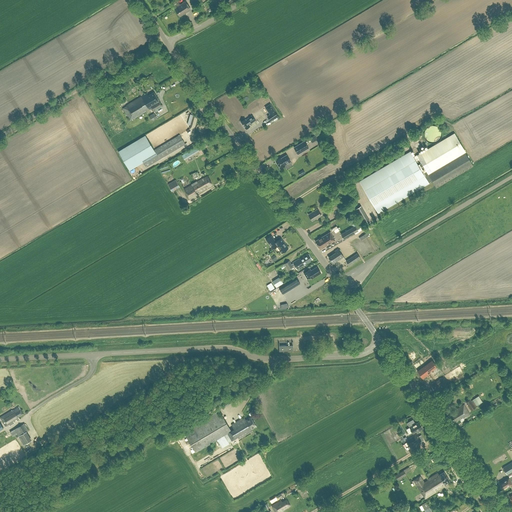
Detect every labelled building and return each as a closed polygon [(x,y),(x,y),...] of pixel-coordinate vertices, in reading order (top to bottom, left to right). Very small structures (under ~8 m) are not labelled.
[(185,1),(174,8),(180,16),(190,9),(185,1)] [(153,111),(162,106),(154,92),(148,95),(147,93),(126,105),(126,106),(123,108),(130,120),(146,111),(145,109),(148,107),(149,109),(151,108),(153,111)] [(270,104),(264,108),(270,116),(267,118),(269,121),(277,116),(270,104)] [(152,121),(157,118),(154,113),(149,116),(152,121)] [(251,123),(255,120),(252,115),(245,120),(245,119),(241,122),(241,123),(242,124),(243,125),(244,126),(244,127),(244,128),(245,128),(246,129),(250,126),(249,125),(251,124),(251,123)] [(440,129),(439,127),(438,127),(436,126),(435,125),(434,125),(432,125),(431,125),(429,126),(428,126),(427,127),(426,128),(425,129),(424,131),(424,132),(424,134),(424,135),(424,137),(425,138),(426,139),(427,141),(428,141),(429,142),(431,143),(432,143),(434,143),(435,142),(437,142),(438,141),(439,140),(440,139),(441,137),(441,136),(442,134),(441,133),(441,131),(441,130),(440,129)] [(428,183),(432,181),(436,187),(473,166),(465,152),(454,133),(413,157),(410,151),(360,181),(379,213),(428,183)] [(313,140),(320,139),(318,134),(309,137),(310,144),(314,143),(313,140)] [(145,135),(118,151),(127,166),(141,158),(154,150),(145,135)] [(180,135),(154,150),(141,158),(146,167),(185,144),(180,135)] [(305,141),(294,147),(297,154),(308,148),(305,141)] [(181,155),(183,158),(184,160),(202,150),(199,145),(181,155)] [(275,161),(280,168),(285,165),(290,161),(286,155),(281,158),(275,161)] [(208,187),(212,184),(208,176),(203,178),(184,189),(190,199),(197,195),(195,192),(198,190),(199,192),(206,188),(205,187),(208,186),(208,187)] [(336,201),(330,204),(333,210),(339,206),(336,201)] [(312,221),(321,215),(317,209),(308,214),(312,221)] [(355,226),(340,234),(343,239),(358,231),(355,226)] [(320,249),(330,243),(335,240),(330,232),(325,235),(315,241),(320,249)] [(281,253),(288,248),(281,238),(276,242),(271,235),(266,239),(273,249),(276,246),(281,253)] [(333,264),(343,256),(338,249),(334,251),(335,252),(328,257),(333,264)] [(308,253),(299,260),(291,264),(289,260),(283,264),(287,270),(293,266),(292,266),(294,265),(296,269),(312,259),(308,253)] [(349,265),(360,257),(357,253),(346,261),(349,265)] [(310,277),(311,278),(321,273),(317,266),(311,270),(310,268),(303,272),(307,279),(310,277)] [(296,277),(279,287),(283,293),(300,283),(296,277)] [(279,351),(293,350),(293,341),(279,342),(279,351)] [(429,371),(436,365),(431,359),(417,370),(422,377),(429,372),(429,371)] [(435,389),(440,386),(441,385),(442,388),(447,385),(444,381),(442,377),(431,384),(435,389)] [(478,396),(473,399),(476,404),(481,401),(478,396)] [(465,401),(470,410),(475,407),(470,399),(465,401)] [(463,418),(470,414),(464,404),(453,411),(454,412),(448,416),(453,423),(462,417),(463,418)] [(16,419),(17,421),(20,419),(18,416),(23,413),(19,406),(12,411),(11,410),(0,416),(0,417),(5,426),(9,424),(9,425),(14,422),(13,420),(16,419)] [(195,452),(227,433),(231,440),(238,437),(238,438),(252,430),(251,429),(256,426),(251,416),(245,420),(244,417),(231,424),(234,429),(231,430),(219,410),(183,431),(195,452)] [(417,431),(423,428),(419,421),(415,424),(415,423),(409,426),(414,434),(418,432),(417,431)] [(28,430),(24,423),(9,432),(12,436),(17,434),(18,436),(28,430)] [(416,441),(413,436),(407,439),(406,437),(403,438),(405,441),(406,440),(409,445),(416,441)] [(507,474),(511,471),(511,461),(503,467),(507,474)] [(406,475),(403,470),(395,475),(397,480),(406,475)] [(439,475),(437,473),(427,479),(428,481),(424,483),(420,476),(413,480),(425,498),(445,486),(444,484),(449,481),(444,472),(439,475)] [(511,483),(511,481),(511,480),(511,475),(509,478),(503,481),(499,483),(502,488),(507,485),(507,487),(511,483)] [(282,502),(281,500),(272,506),(275,511),(281,511),(283,511),(283,510),(290,505),(286,499),(282,502)] [(421,504),(425,511),(429,511),(432,511),(426,501),(421,504)]
